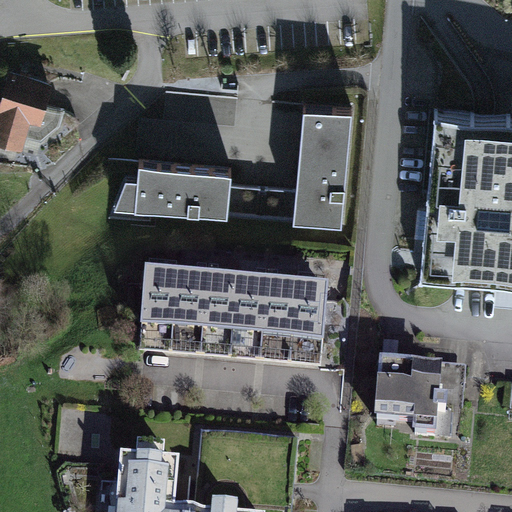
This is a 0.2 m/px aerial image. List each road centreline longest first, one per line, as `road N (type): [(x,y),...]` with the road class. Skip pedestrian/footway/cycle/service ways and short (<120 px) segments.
road 1 (residential): [(404,0),(377,287),(419,326),(511,335)]
road 2 (residential): [(335,489),(341,397),(145,382)]
road 3 (unknown): [(144,18),(142,67),(123,116),(73,177),(0,239)]
road 4 (unknown): [(378,87),(280,94),(244,152),(145,148)]
road 5 (residential): [(335,489),(511,505)]
